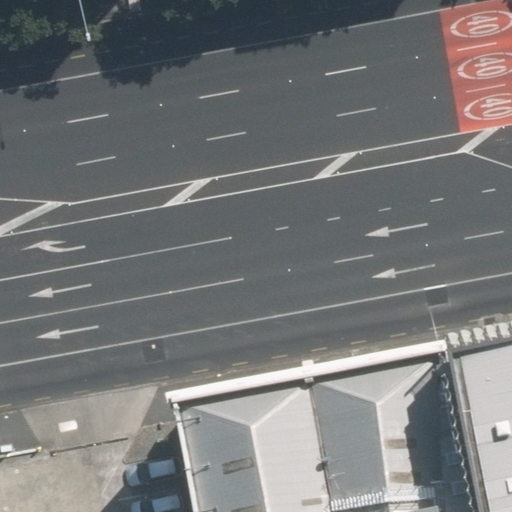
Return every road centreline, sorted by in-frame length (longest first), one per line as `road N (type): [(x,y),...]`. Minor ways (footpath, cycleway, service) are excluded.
road 1 (primary): [(511,221),(0,315)]
road 2 (primary): [(0,100),(511,11)]
